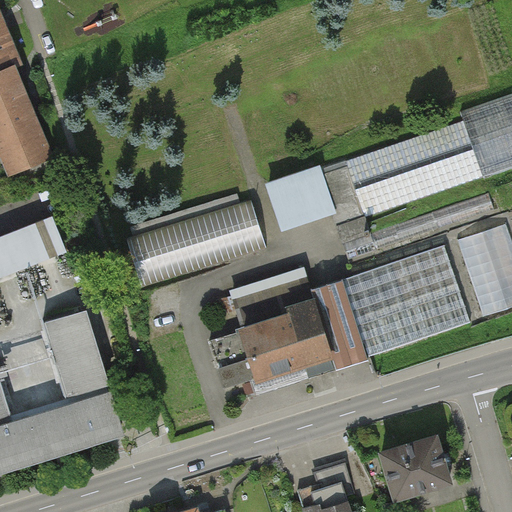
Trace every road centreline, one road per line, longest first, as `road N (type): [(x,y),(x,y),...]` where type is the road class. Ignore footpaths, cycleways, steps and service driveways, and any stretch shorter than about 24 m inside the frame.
road 1 (unclassified): [(32,511),(467,376)]
road 2 (residential): [(507,511),(467,376)]
